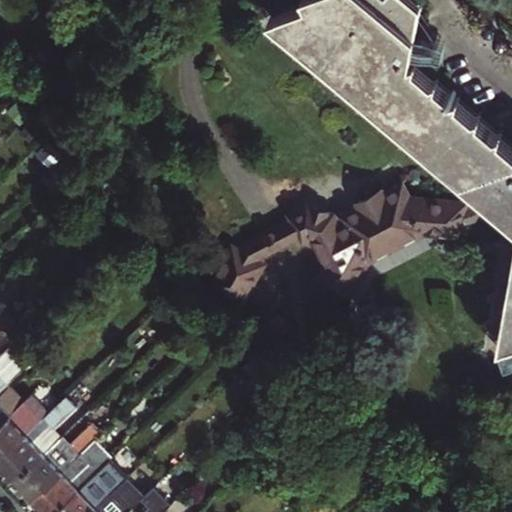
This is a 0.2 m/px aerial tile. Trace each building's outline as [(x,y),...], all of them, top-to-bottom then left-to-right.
[(511,146),(501,137),(503,131),(497,134),(480,119),(481,113),(476,115),(459,100),(460,95),(454,96),(437,82),(438,76),(433,78),(416,63),(417,59),(412,60),(424,6),(416,0),(309,0),(274,12),(492,194),(465,207),(465,201),(408,196),(401,183),(387,191),(382,183),(357,196),(361,204),(345,212),(347,216),(338,221),(334,214),(328,211),(329,209),(316,205),(315,206),(309,204),(294,212),(296,217),(289,220),(296,233),(303,230),(306,236),(311,234),(317,236),(330,263),(324,274),(349,289),(369,255),(426,226),(463,231),(463,222),(505,206),(511,211),(511,289),(499,342),(511,337),(511,146)] [(259,251),(260,251),(296,233),(289,220),(262,234),(252,239),(259,251)] [(263,263),(255,259),(260,251),(259,251),(252,239),(247,242),(241,250),(235,246),(214,281),(241,298),(263,263)] [(0,354),(0,369),(14,356),(7,348),(0,354)] [(0,388),(8,381),(23,366),(14,356),(0,369),(0,388)] [(0,459),(1,461),(15,448),(11,444),(26,431),(27,432),(46,414),(29,395),(25,399),(8,381),(0,388),(0,459)] [(1,461),(17,477),(45,451),(37,443),(55,425),(77,404),(67,394),(46,414),(27,432),(26,431),(11,444),(15,448),(1,461)] [(37,443),(45,451),(63,433),(55,425),(37,443)] [(85,429),(71,442),(80,452),(94,439),(85,429)] [(45,451),(17,477),(32,494),(46,481),(49,484),(64,471),(62,469),(80,452),(71,442),(63,433),(45,451)] [(46,481),(32,494),(49,511),(52,511),(79,487),(72,480),(90,463),(80,452),(62,469),(64,471),(49,484),(46,481)] [(72,480),(79,487),(97,470),(90,463),(72,480)] [(97,470),(79,487),(84,493),(107,471),(102,465),(97,470)] [(79,487),(52,511),(84,511),(94,503),(96,505),(128,474),(124,469),(114,478),(107,471),(84,493),(79,487)] [(112,511),(140,486),(128,474),(96,505),(94,503),(84,511),(112,511)] [(112,511),(124,511),(131,506),(145,492),(140,486),(112,511)] [(124,511),(161,511),(164,510),(172,502),(164,492),(143,511),(136,511),(131,506),(124,511)]
